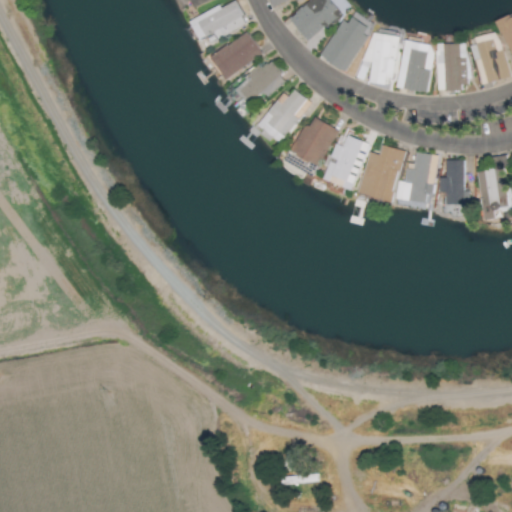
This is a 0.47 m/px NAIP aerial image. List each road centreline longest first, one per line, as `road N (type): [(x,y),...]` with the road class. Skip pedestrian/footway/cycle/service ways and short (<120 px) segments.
road 1 (residential): [(511,139),(469,148),(427,144),(373,122),(313,79)]
road 2 (residential): [(313,79),(383,100),(448,103),(511,85)]
